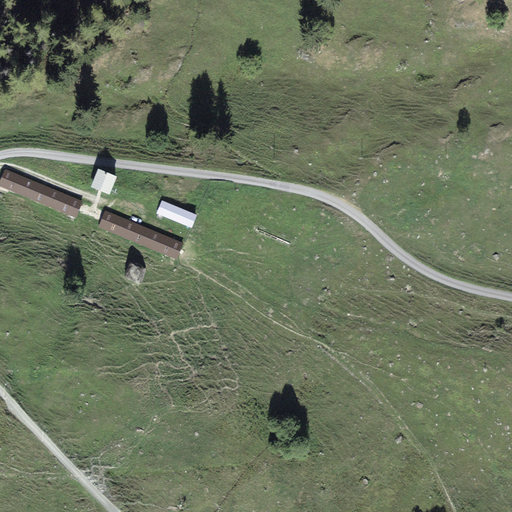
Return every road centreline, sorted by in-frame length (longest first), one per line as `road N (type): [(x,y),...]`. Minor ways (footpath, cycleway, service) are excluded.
road 1 (unclassified): [(511,297),(429,273),(347,209),(312,194),(0,153)]
road 2 (track): [(0,401),(114,511)]
